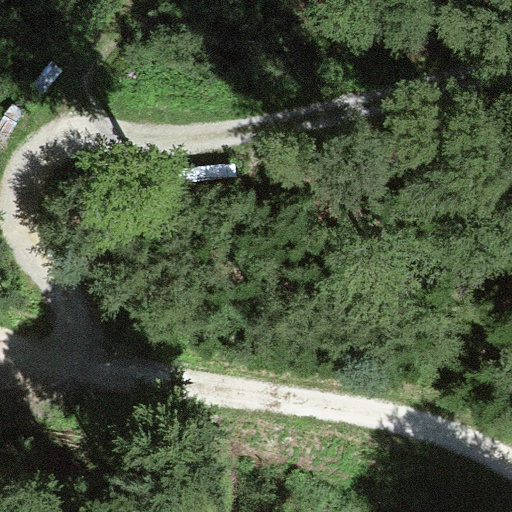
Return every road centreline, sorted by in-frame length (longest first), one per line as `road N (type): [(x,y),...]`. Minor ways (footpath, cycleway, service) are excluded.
road 1 (track): [(103,370),(16,211),(35,145),(89,121),(511,81)]
road 2 (track): [(511,471),(334,400),(0,355)]
